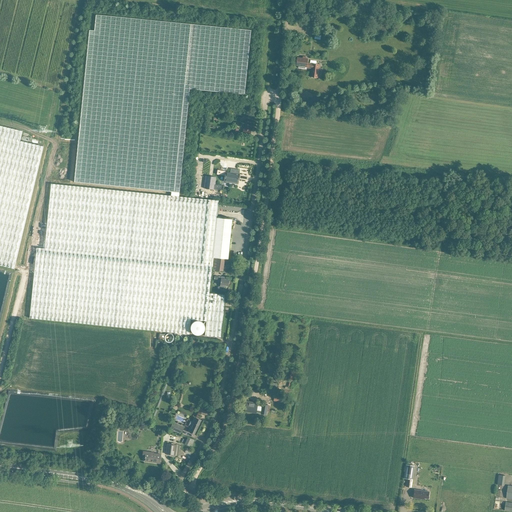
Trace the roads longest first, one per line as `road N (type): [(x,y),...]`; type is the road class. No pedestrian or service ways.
road 1 (unclassified): [(209,505),(180,477),(218,413),(269,99),(279,94),(289,0)]
road 2 (track): [(189,489),(227,414),(259,267),(279,94)]
